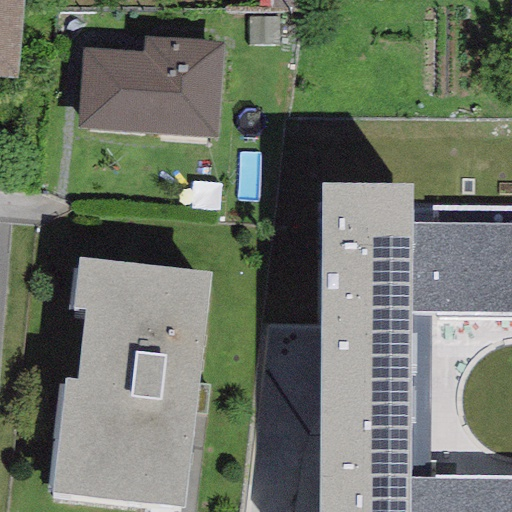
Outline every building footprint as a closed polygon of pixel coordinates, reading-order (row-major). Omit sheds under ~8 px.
[(24,0),(0,0),(0,82),(16,84),(24,0)] [(225,49),(144,41),(142,61),(85,56),(77,133),(215,147),(225,49)] [(305,398),(424,398),(424,335),(425,211),(427,211),(428,191),(306,190),(305,398)] [(511,212),(427,211),(425,211),(424,335),(511,334),(511,212)] [(183,511),(211,284),(78,269),(72,320),(85,321),(76,393),(65,392),(52,505),(110,511),(183,511)] [(424,398),(305,398),(303,511),(422,511),(423,470),(424,398)] [(511,511),(511,471),(423,470),(422,511),(511,511)]
